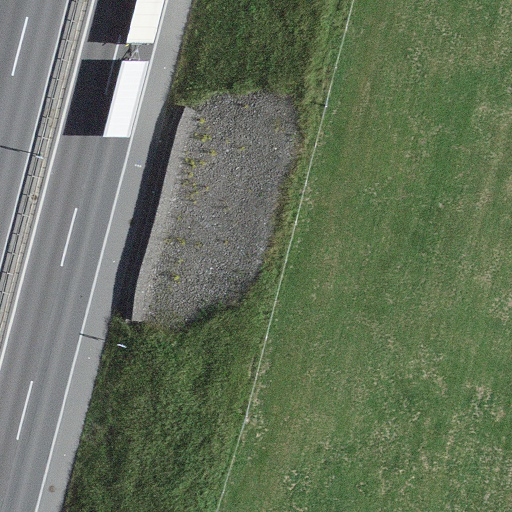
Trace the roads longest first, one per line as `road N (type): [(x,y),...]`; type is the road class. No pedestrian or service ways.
road 1 (motorway): [(10,511),(139,0)]
road 2 (motorway): [(30,0),(0,117)]
